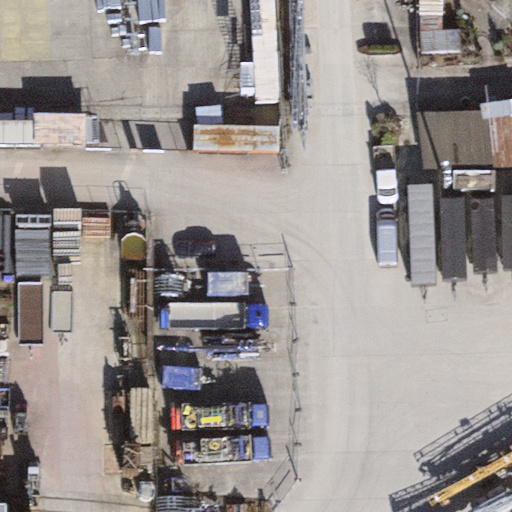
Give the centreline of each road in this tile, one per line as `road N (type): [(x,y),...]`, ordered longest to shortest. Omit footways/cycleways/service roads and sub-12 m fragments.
road 1 (unknown): [(358,237),(347,509)]
road 2 (unknown): [(325,0),(358,237)]
road 3 (unknown): [(347,509),(511,442)]
